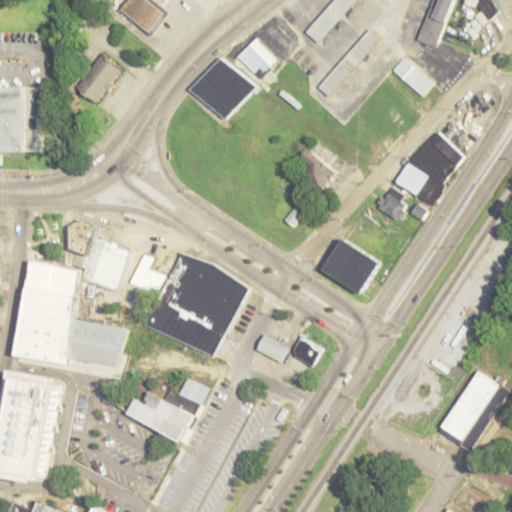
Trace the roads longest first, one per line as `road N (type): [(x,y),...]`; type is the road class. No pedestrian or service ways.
road 1 (primary): [(511,96),(242,511)]
road 2 (primary): [(271,511),(511,148)]
road 3 (tertiary): [(381,346),(366,324),(117,157)]
road 4 (tertiary): [(186,228),(355,342),(381,346)]
road 5 (secondary): [(259,0),(186,64),(117,157)]
road 6 (residential): [(0,384),(22,193)]
road 7 (residential): [(511,484),(368,429)]
road 8 (residential): [(430,511),(511,400)]
road 9 (secondary): [(62,189),(90,205),(186,228)]
road 10 (secondary): [(117,157),(62,189),(0,191)]
